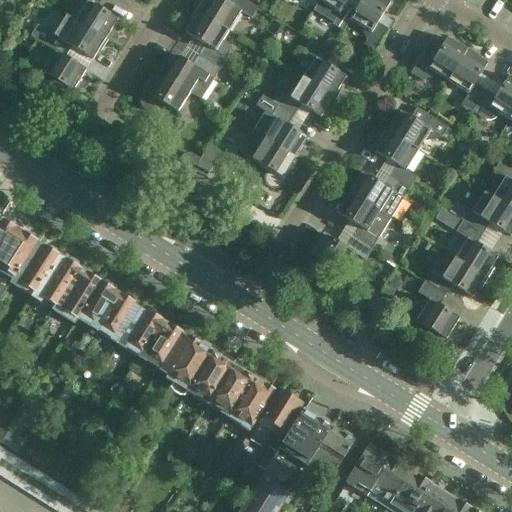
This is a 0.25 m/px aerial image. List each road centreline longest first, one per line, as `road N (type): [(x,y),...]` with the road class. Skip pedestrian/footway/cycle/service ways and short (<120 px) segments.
road 1 (residential): [(245,301),(433,0)]
road 2 (tertiary): [(245,301),(51,180)]
road 3 (residential): [(51,180),(166,0)]
road 4 (tertiary): [(393,392),(245,301)]
road 5 (residential): [(393,392),(321,511)]
road 6 (residential): [(448,427),(511,323)]
